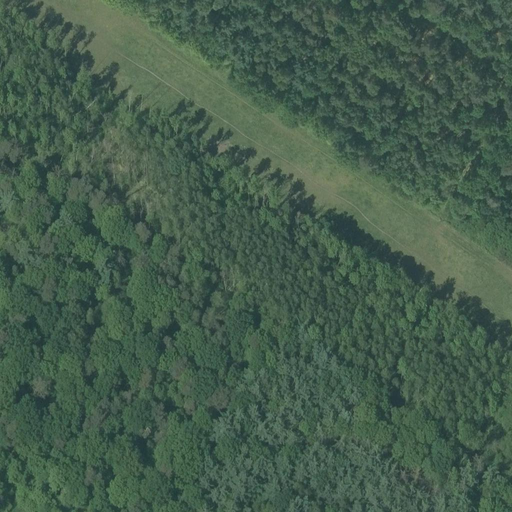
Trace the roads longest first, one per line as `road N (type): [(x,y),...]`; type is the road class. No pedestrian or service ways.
road 1 (track): [(511,266),(134,0)]
road 2 (track): [(511,104),(434,211)]
